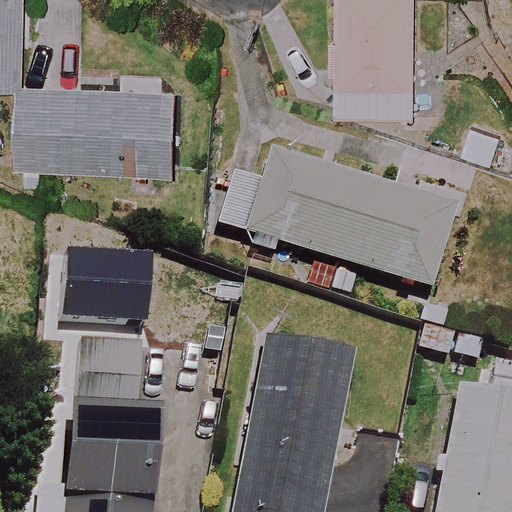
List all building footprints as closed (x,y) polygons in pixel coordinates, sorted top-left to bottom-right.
[(22,0),(0,0),(0,89),(19,90),(22,0)] [(416,0),(336,0),(335,117),(416,118),(416,0)] [(19,90),(16,168),(175,175),(179,91),(19,84),(19,90)] [(450,209),(268,153),(258,188),(232,180),(217,229),(425,292),(450,209)] [(443,308),(421,307),(418,356),(447,358),(449,335),(441,335),(443,308)] [(149,511),(159,414),(134,411),(140,352),(74,346),(60,491),(41,489),(38,511),(149,511)] [(316,511),(344,366),(265,351),(235,511),(316,511)] [(432,511),(511,511),(511,375),(492,371),(486,400),(454,394),(432,511)]
